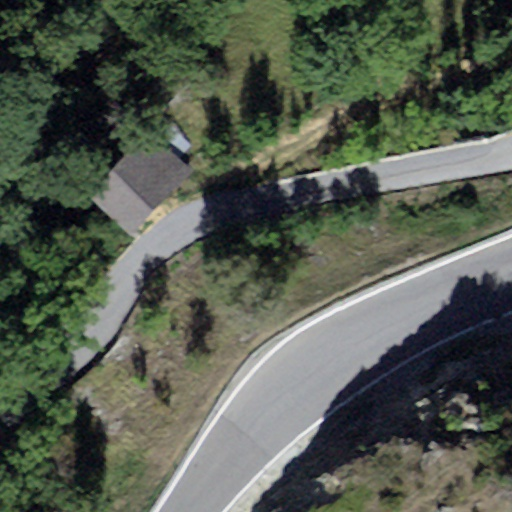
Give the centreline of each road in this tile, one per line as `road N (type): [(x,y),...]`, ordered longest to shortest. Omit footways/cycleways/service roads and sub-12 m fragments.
road 1 (unclassified): [(0,423),(24,409),(198,228),(511,141)]
road 2 (tertiary): [(511,283),(382,334),(285,405),(200,511)]
